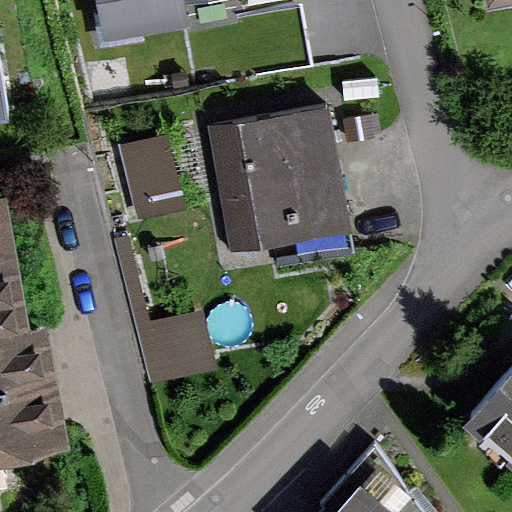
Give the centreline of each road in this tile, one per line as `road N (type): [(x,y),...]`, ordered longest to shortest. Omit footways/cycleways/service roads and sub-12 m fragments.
road 1 (residential): [(218,511),(431,293),(456,226)]
road 2 (residential): [(456,226),(400,0)]
